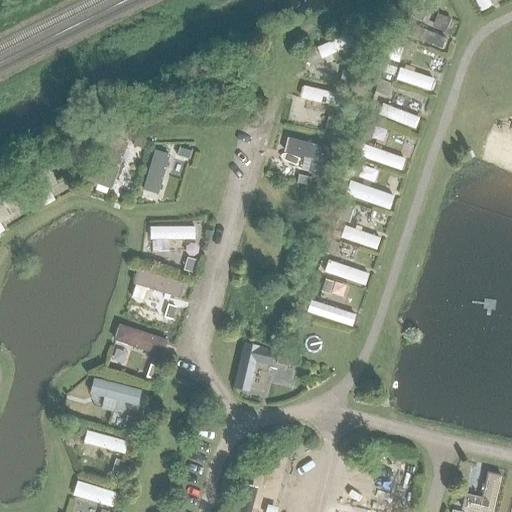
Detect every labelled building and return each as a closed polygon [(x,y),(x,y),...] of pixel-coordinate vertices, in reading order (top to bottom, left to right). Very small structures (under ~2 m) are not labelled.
[(491,5),(488,0),(474,0),(480,10),(491,5)] [(434,33),(431,43),(446,48),(449,37),(434,33)] [(347,35),(315,48),(319,59),(351,46),(347,35)] [(431,79),(399,69),(395,80),(427,90),(431,79)] [(338,95),(303,87),(300,99),(335,107),(338,95)] [(417,117),(381,104),(377,115),(412,129),(417,117)] [(126,144),(110,138),(93,183),(110,189),(126,144)] [(330,149),(290,139),(286,153),(311,160),(308,173),(323,177),(330,149)] [(402,159),(362,146),(358,157),(398,171),(402,159)] [(169,156),(154,152),(144,190),(158,194),(169,156)] [(37,171),(27,176),(44,206),(54,201),(37,171)] [(391,196),(349,182),(344,195),(386,209),(391,196)] [(194,227),(150,228),(151,239),(194,239),(194,227)] [(377,238),(343,227),(339,238),(373,250),(377,238)] [(293,253),(296,242),(264,233),(261,245),(293,253)] [(366,274),(327,261),(323,273),(362,286),(366,274)] [(182,286),(138,273),(134,285),(179,298),(182,286)] [(248,283),(244,299),(279,309),(283,293),(248,283)] [(353,315),(310,301),(306,312),(349,326),(353,315)] [(164,303),(160,314),(174,320),(178,309),(164,303)] [(165,343),(120,329),(115,346),(160,360),(165,343)] [(243,344),(233,387),(247,390),(253,362),(269,366),(273,351),(243,344)] [(140,393),(94,381),(91,395),(137,406),(140,393)] [(128,443),(83,431),(79,445),(124,457),(128,443)] [(466,511),(491,511),(500,477),(485,473),(479,499),(464,495),(460,510),(466,511)] [(116,494),(78,482),(74,497),(112,508),(116,494)]
